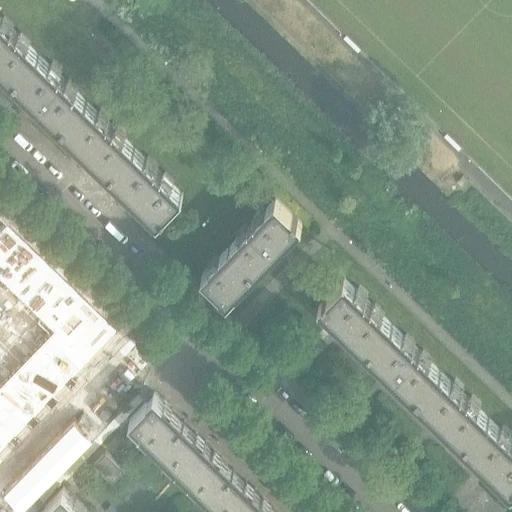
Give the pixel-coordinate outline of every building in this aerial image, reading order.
[(38,54),(0,16),(0,67),(13,80),(38,54)] [(86,100),(38,54),(13,80),(61,127),(86,100)] [(134,147),(86,100),(61,127),(109,173),(134,147)] [(183,194),(134,147),(109,173),(158,220),(162,215),(163,216),(166,212),(183,194)] [(462,186),(467,180),(463,175),(457,181),(462,186)] [(255,272),(302,222),(298,218),(298,217),(294,214),(276,197),(228,246),(255,272)] [(0,451),(124,324),(0,203),(0,451)] [(227,300),(255,272),(228,246),(201,274),(227,298),(226,299),(227,300)] [(393,324),(344,277),(327,295),(326,295),(323,299),(319,304),(367,351),(393,324)] [(441,371),(393,324),(367,351),(415,397),(441,371)] [(489,417),(441,371),(415,397),(463,444),(489,417)] [(184,420),(154,391),(153,392),(153,393),(129,418),(158,446),(184,420)] [(511,439),(489,417),(463,444),(511,491),(511,490),(511,439)] [(234,468),(184,420),(158,446),(208,494),(234,468)] [(125,468),(115,458),(106,449),(93,462),(112,481),(125,468)] [(278,511),(234,468),(208,494),(225,511),(278,511)] [(89,511),(84,507),(63,487),(39,511),(38,511),(36,511),(89,511)]
